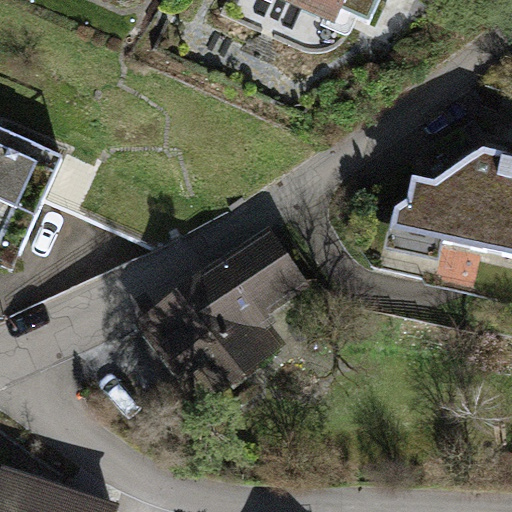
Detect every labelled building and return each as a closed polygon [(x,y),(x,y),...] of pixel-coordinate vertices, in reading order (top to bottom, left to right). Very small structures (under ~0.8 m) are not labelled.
[(234,0),(227,18),(314,57),(339,52),(356,40),(365,25),(375,30),(389,0),(234,0)] [(65,167),(0,136),(0,275),(20,285),(65,167)] [(388,201),(382,231),(511,258),(511,148),(484,141),(433,177),(406,170),(403,192),(388,201)] [(269,224),(131,318),(198,398),(285,337),(263,311),(311,282),(269,224)] [(0,511),(115,511),(119,503),(0,463),(0,511)]
